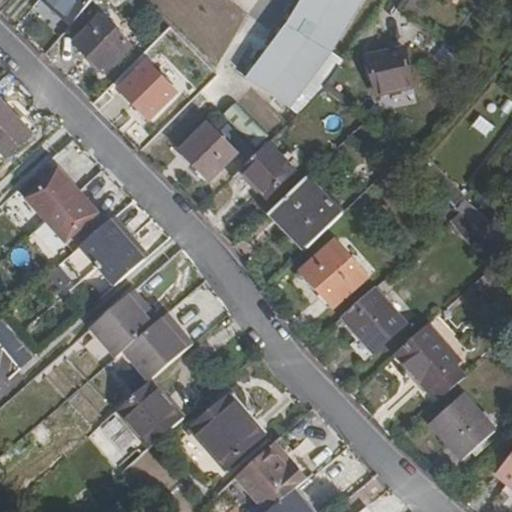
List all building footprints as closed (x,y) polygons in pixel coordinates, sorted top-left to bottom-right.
[(54,0),(77,20),(95,0),(54,0)] [(327,88),(344,60),(332,53),(364,0),(305,0),(297,13),(249,83),(297,117),(327,88)] [(130,45),(102,17),(76,45),(103,73),(130,45)] [(444,59),(455,67),(462,56),(451,48),(444,59)] [(413,86),(407,49),(368,56),(375,92),(413,86)] [(499,59),(506,65),(511,57),(511,55),(506,50),(499,59)] [(177,92),(151,65),(124,93),(150,118),(177,92)] [(25,113),(6,94),(0,99),(0,141),(11,153),(43,122),(29,108),(25,113)] [(271,141),(273,140),(286,127),(253,94),(239,108),(271,141)] [(261,152),(269,144),(236,110),(228,119),(261,152)] [(237,152),(209,124),(181,151),(208,180),(237,152)] [(258,154),(230,127),(226,132),(253,159),(258,154)] [(253,159),(236,175),(264,204),(302,170),(273,140),(271,141),(269,144),(261,152),(258,154),(253,159)] [(409,154),(392,140),(383,153),(397,165),(409,154)] [(459,210),(468,199),(432,157),(425,166),(438,183),(459,210)] [(31,198),(72,243),(105,212),(64,168),(31,198)] [(309,177),(277,208),(313,247),(346,215),(309,177)] [(468,199),(459,210),(462,215),(481,238),(490,249),(499,237),(468,199)] [(277,208),(271,214),(308,252),(313,247),(277,208)] [(130,234),(134,230),(121,215),(117,219),(130,234)] [(473,246),(481,238),(462,215),(454,223),(473,246)] [(130,234),(117,219),(87,245),(123,287),(153,260),(140,245),(144,242),(134,230),(130,234)] [(338,241),(303,274),(335,310),(370,276),(338,241)] [(157,257),(144,242),(140,245),(153,260),(157,257)] [(376,290),(345,317),(375,351),(406,323),(376,290)] [(142,306),(132,294),(89,332),(114,361),(122,355),(129,363),(170,327),(163,318),(157,324),(142,306)] [(157,324),(163,318),(149,300),(142,306),(157,324)] [(170,327),(179,337),(187,331),(171,312),(163,318),(170,327)] [(428,325),(396,353),(402,360),(429,390),(460,361),(428,325)] [(151,381),(189,349),(179,337),(170,327),(129,363),(147,384),(151,381)] [(429,390),(402,360),(399,362),(425,393),(429,390)] [(165,407),(169,403),(151,381),(147,384),(145,386),(165,407)] [(148,450),(184,420),(169,403),(165,407),(145,386),(115,413),(148,450)] [(233,396),(268,436),(272,433),(237,393),(233,396)] [(495,430),(463,394),(431,423),(462,459),(495,430)] [(230,468),(268,436),(233,396),(196,429),(230,468)] [(294,491),(314,474),(282,437),(243,472),(274,507),(294,491)] [(511,452),(494,473),(511,488),(511,452)] [(110,499),(119,511),(140,511),(142,511),(125,488),(110,499)] [(310,511),(294,491),(274,507),(267,511),(310,511)]
